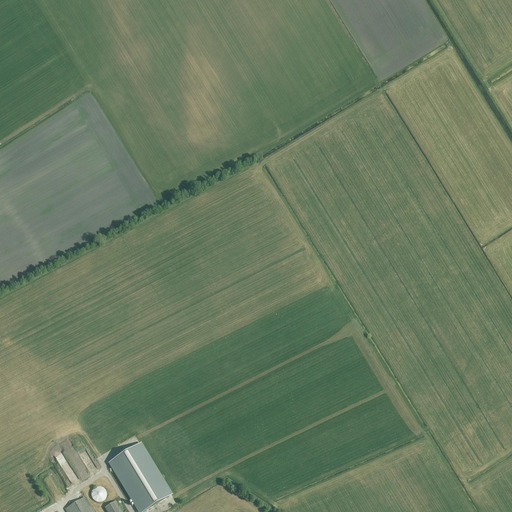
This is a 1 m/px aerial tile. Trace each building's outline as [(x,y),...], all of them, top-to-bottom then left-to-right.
[(87,437),(78,441),(89,463),(86,464),(75,441),(69,445),(70,448),(67,449),(69,451),(62,454),(71,473),(80,468),(84,476),(88,474),(90,477),(94,475),(93,472),(102,468),(87,437)] [(141,445),(110,463),(139,511),(145,511),(172,496),(141,445)] [(111,486),(120,495),(123,492),(114,483),(111,486)] [(104,501),(105,500),(105,499),(106,498),(107,497),(107,496),(107,495),(106,493),(106,492),(106,491),(105,490),(103,489),(102,488),(101,488),(100,488),(99,487),(98,487),(97,488),(96,488),(95,488),(95,489),(93,490),(92,492),(91,493),(91,494),(91,495),(91,496),(91,497),(92,498),(92,499),(93,500),(94,501),(94,502),(95,502),(96,502),(96,503),(97,503),(98,503),(99,503),(100,503),(101,503),(102,502),(103,502),(104,501)] [(68,497),(75,494),(71,488),(65,492),(68,497)] [(65,510),(66,511),(93,511),(85,498),(65,510)] [(107,511),(121,511),(116,502),(105,509),(107,511)]
